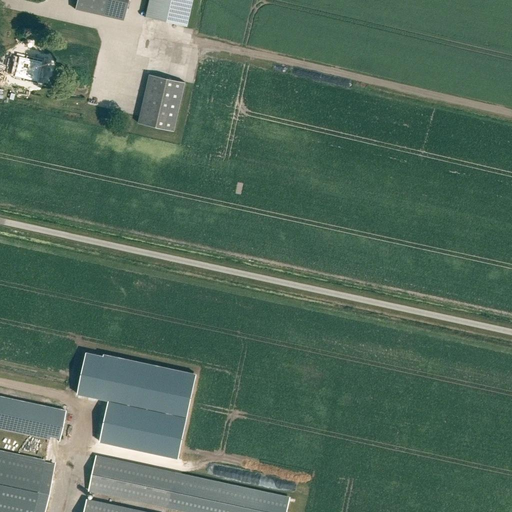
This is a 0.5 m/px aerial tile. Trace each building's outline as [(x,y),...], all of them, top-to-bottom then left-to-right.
[(128,0),(76,0),(74,10),(123,21),(128,0)] [(149,0),(145,18),(186,27),(192,0),(149,0)] [(74,78),(92,82),(99,50),(57,42),(54,58),(77,62),(74,78)] [(18,62),(13,77),(22,80),(21,84),(36,87),(42,65),(25,61),(24,64),(18,62)] [(150,75),(139,124),(174,132),(185,83),(150,75)] [(108,401),(98,450),(175,466),(194,389),(59,358),(53,390),(108,401)] [(0,428),(59,442),(65,411),(0,397),(0,428)] [(43,511),(54,465),(0,452),(0,511),(43,511)] [(287,511),(290,499),(97,457),(90,489),(195,511),(287,511)] [(146,511),(87,499),(84,511),(146,511)]
